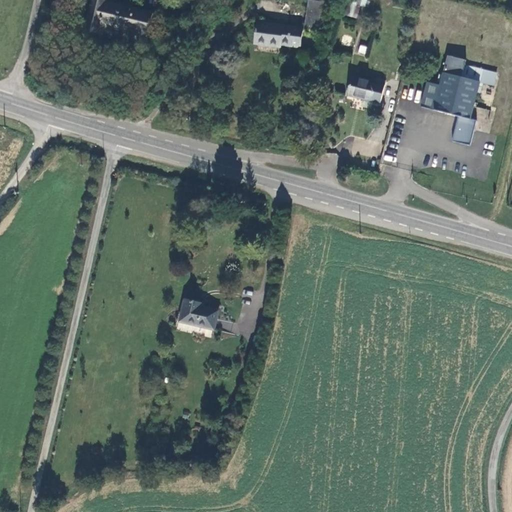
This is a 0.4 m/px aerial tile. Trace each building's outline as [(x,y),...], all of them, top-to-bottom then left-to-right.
[(151,15),(104,6),(105,0),(90,0),(84,34),(99,37),(100,28),(148,37),(151,15)] [(326,2),(316,0),(310,0),(306,29),(321,32),(326,2)] [(359,5),(365,6),(366,0),(348,0),(345,16),(357,18),(359,5)] [(304,29),(259,21),(255,43),(281,47),(281,45),(301,48),(304,29)] [(357,53),(365,55),(367,46),(359,44),(357,53)] [(420,106),(455,115),(449,138),(466,143),(473,120),(469,119),(479,82),(482,70),(464,65),(466,60),(447,55),(436,96),(434,96),(437,86),(426,83),(420,106)] [(433,58),(413,58),(413,67),(433,67),(433,58)] [(482,70),(479,82),(493,86),(496,73),(482,70)] [(354,77),(349,95),(381,104),(386,86),(354,77)] [(180,317),(215,324),(219,304),(198,300),(198,298),(184,295),(180,317)]
